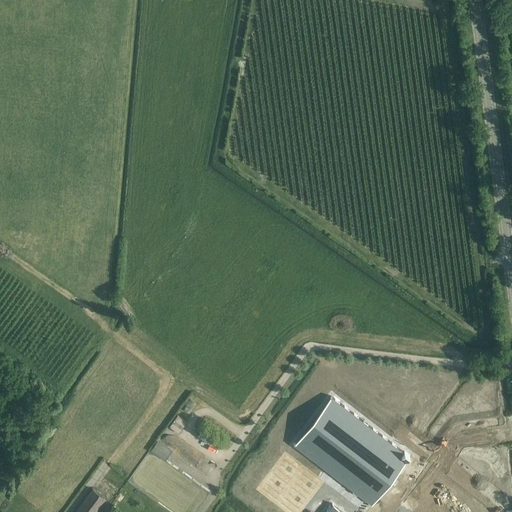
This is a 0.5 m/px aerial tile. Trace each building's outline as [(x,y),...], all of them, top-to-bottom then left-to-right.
[(331,396),(294,445),(371,504),(407,456),(408,456),(409,455),(404,451),(403,451),(331,396)] [(177,415),(174,419),(184,426),(187,422),(177,415)] [(172,422),(169,426),(178,433),(182,429),(172,422)] [(165,461),(172,450),(158,440),(150,450),(165,461)] [(192,452),(187,460),(206,474),(212,466),(192,452)] [(94,511),(105,498),(92,488),(74,511),(94,511)]
